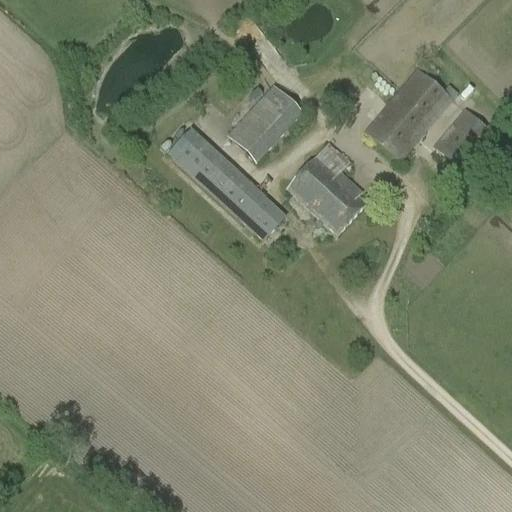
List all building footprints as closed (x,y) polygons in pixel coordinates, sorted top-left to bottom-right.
[(399,168),(452,105),(415,74),(363,137),(399,168)] [(255,169),(303,117),(274,90),(226,142),(255,169)] [(464,179),(497,142),(464,114),(432,151),(464,179)] [(263,247),(284,223),(252,194),(254,192),(190,133),(166,161),(263,247)] [(336,240),(365,209),(352,198),(357,193),(340,177),(346,170),(326,152),(287,194),(336,240)]
